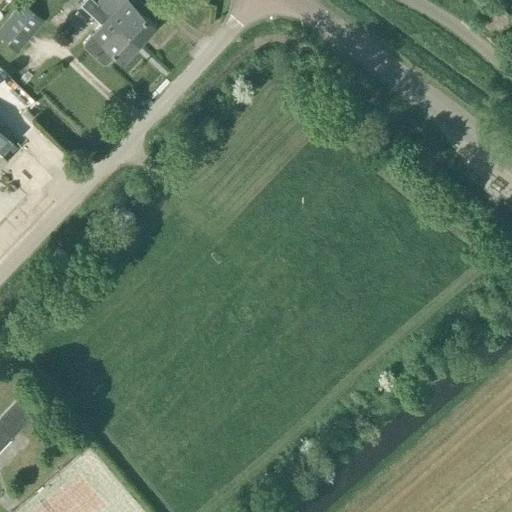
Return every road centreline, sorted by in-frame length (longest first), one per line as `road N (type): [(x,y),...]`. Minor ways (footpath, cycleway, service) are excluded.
road 1 (unclassified): [(0,280),(263,0)]
road 2 (secondary): [(511,162),(291,0)]
